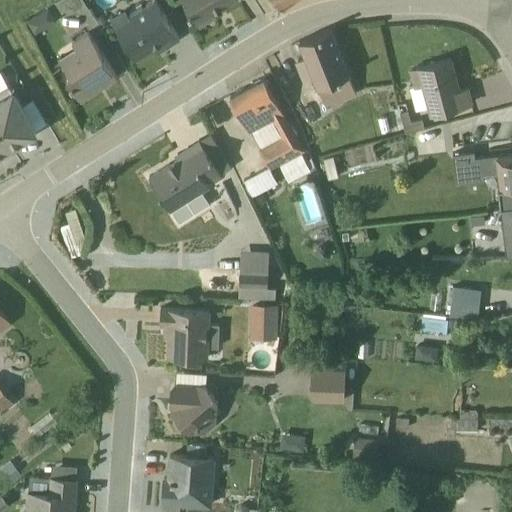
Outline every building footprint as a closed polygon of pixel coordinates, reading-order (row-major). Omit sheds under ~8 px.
[(76,15),(88,8),(82,0),(58,0),(54,3),(60,13),(70,6),(76,15)] [(124,10),(110,18),(134,58),(161,42),(165,47),(178,38),(153,0),(152,0),(127,15),(124,10)] [(182,0),(198,26),(215,16),(213,12),(232,0),(182,0)] [(48,8),(26,22),(34,33),(55,19),(48,8)] [(329,29),(298,41),(305,58),(295,61),(303,81),(312,77),(324,104),(354,91),(329,29)] [(65,79),(79,101),(116,78),(86,32),(71,42),(73,47),(58,57),(69,76),(65,79)] [(426,106),(429,114),(469,103),(465,88),(457,90),(449,59),(418,67),(408,70),(412,86),(409,87),(415,109),(426,106)] [(0,130),(9,146),(34,131),(7,84),(7,85),(0,73),(0,130)] [(263,76),(229,94),(249,131),(250,130),(260,147),(258,148),(268,167),(242,180),(251,197),(276,183),(269,169),(303,150),(263,76)] [(388,112),(393,132),(424,124),(424,122),(419,119),(406,122),(403,109),(388,112)] [(0,150),(9,146),(0,130),(0,150)] [(230,166),(209,133),(176,154),(178,157),(148,175),(170,210),(179,223),(209,204),(200,191),(209,186),(207,183),(230,166)] [(500,205),(511,203),(511,150),(494,152),(494,154),(474,156),(473,151),(452,153),(455,182),(482,180),(482,175),(497,173),(498,186),(497,186),(500,205)] [(309,168),(313,165),(309,157),(304,160),(300,153),(279,164),(278,165),(287,181),(309,169),(309,168)] [(322,158),(327,179),(337,177),(332,156),(322,158)] [(74,208),(64,211),(67,219),(58,222),(69,256),(80,252),(82,242),(85,241),(74,208)] [(511,210),(500,212),(505,257),(511,256),(511,210)] [(324,245),(316,248),(315,255),(320,260),(329,258),(330,250),(324,245)] [(268,251),(240,249),(237,297),(274,299),(275,287),(267,286),(268,251)] [(448,315),(476,319),(480,289),(451,287),(448,315)] [(277,304),(249,303),(248,338),(276,339),(277,304)] [(160,308),(159,323),(164,324),(168,335),(168,357),(207,358),(207,346),(216,346),(217,324),(208,323),(209,310),(160,308)] [(415,345),(413,359),(435,361),(436,347),(415,345)] [(344,367),(310,365),(310,366),(310,396),(313,399),(342,400),(344,367)] [(205,373),(176,371),(175,381),(169,386),(168,402),(175,409),(172,412),(171,425),(174,430),(205,431),(215,422),(217,391),(212,385),(205,384),(205,373)] [(0,412),(13,402),(0,385),(0,412)] [(475,427),(476,409),(458,408),(457,426),(475,427)] [(56,421),(48,411),(29,426),(37,436),(56,421)] [(163,478),(161,501),(210,505),(213,459),(204,458),(205,444),(185,442),(184,457),(169,455),(167,478),(163,478)] [(20,475),(9,460),(0,467),(0,487),(2,490),(20,475)] [(26,490),(24,511),(72,511),(74,479),(75,466),(50,464),(49,478),(29,476),(27,490),(26,490)]
